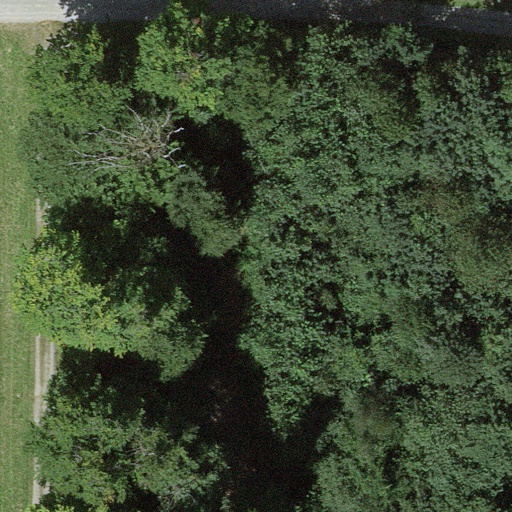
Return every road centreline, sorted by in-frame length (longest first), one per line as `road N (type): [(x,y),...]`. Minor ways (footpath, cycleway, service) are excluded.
road 1 (track): [(46,9),(38,98),(41,511)]
road 2 (track): [(46,9),(511,32)]
